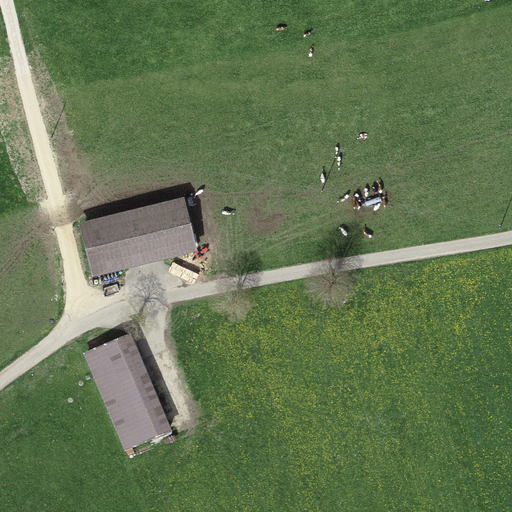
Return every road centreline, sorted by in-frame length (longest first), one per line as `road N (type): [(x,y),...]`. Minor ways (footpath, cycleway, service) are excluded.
road 1 (residential): [(511,244),(144,311),(74,335),(0,389)]
road 2 (track): [(74,335),(75,274),(4,0)]
